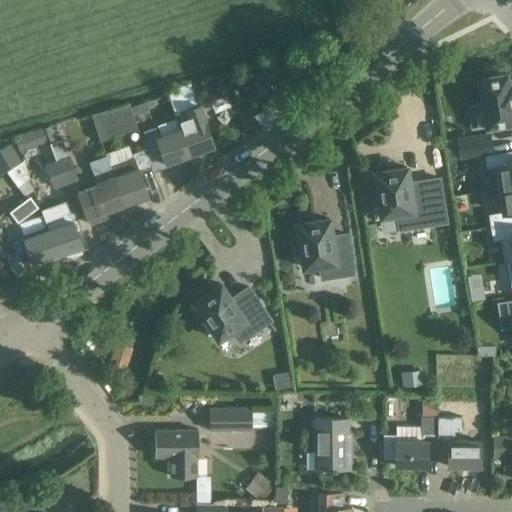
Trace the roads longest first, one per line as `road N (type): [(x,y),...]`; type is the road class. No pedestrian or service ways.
road 1 (unclassified): [(33,327),(448,0)]
road 2 (unclassified): [(117,511),(117,443),(108,419),(33,327)]
